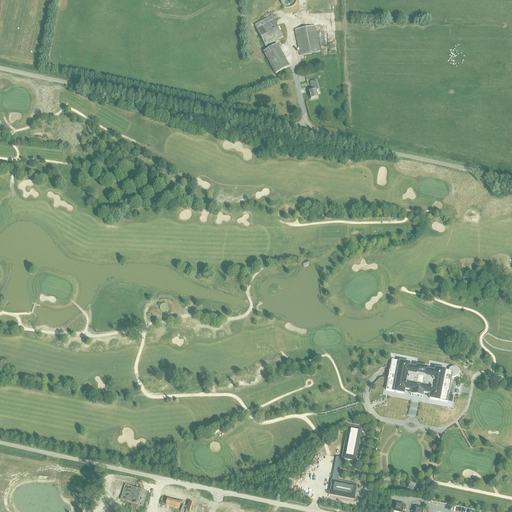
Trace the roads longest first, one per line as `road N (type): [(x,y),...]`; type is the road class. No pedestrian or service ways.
road 1 (unclassified): [(316,511),(0,443)]
road 2 (unclassified): [(255,124),(0,68)]
road 3 (unclassified): [(511,179),(367,147)]
